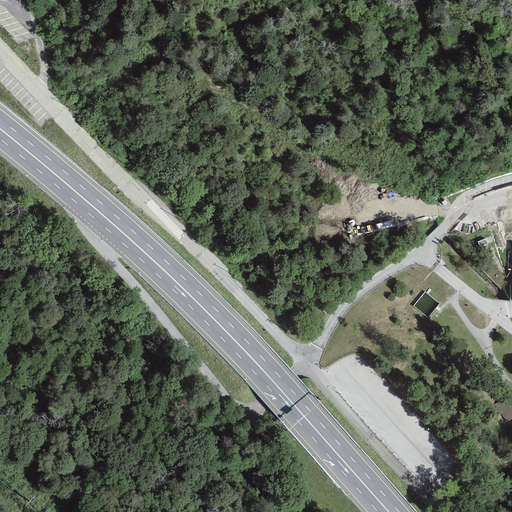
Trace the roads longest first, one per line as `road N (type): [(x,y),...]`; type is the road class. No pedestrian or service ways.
road 1 (primary): [(57,176),(238,343),(392,511)]
road 2 (unclassified): [(304,363),(0,49)]
road 3 (unclassified): [(57,176),(98,242),(246,415)]
